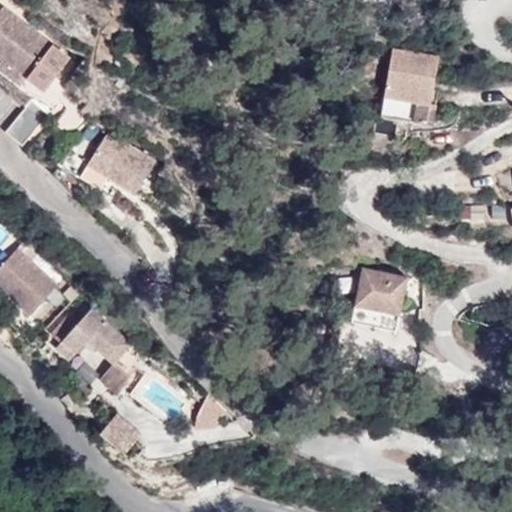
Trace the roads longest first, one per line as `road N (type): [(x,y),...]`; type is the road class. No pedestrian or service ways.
road 1 (residential): [(0,149),(135,279),(244,412),(301,449),(359,464)]
road 2 (residential): [(0,357),(26,374),(89,464),(143,511)]
road 3 (residential): [(511,390),(466,366),(442,324),(465,297),(511,274)]
road 4 (residential): [(359,464),(369,445),(387,437),(462,459),(511,451)]
road 5 (residential): [(479,511),(359,464)]
